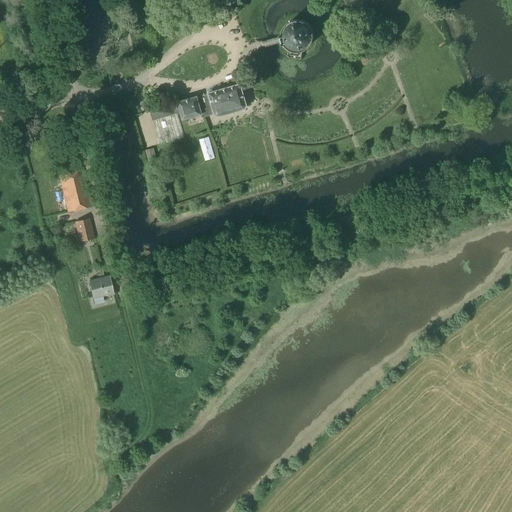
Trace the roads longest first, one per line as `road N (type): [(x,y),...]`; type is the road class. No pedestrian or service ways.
road 1 (track): [(511,169),(118,282),(148,416),(142,438),(104,465),(67,511)]
road 2 (track): [(285,511),(511,329)]
road 3 (unclassified): [(0,120),(74,98),(48,0)]
